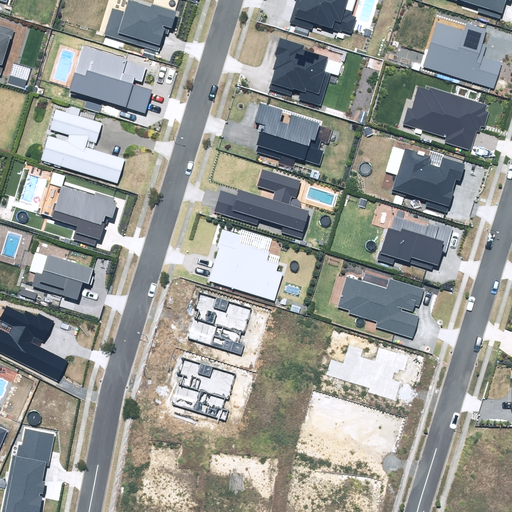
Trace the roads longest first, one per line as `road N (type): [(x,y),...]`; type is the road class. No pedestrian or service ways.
road 1 (residential): [(87,511),(119,341),(227,0)]
road 2 (residential): [(417,511),(511,203)]
